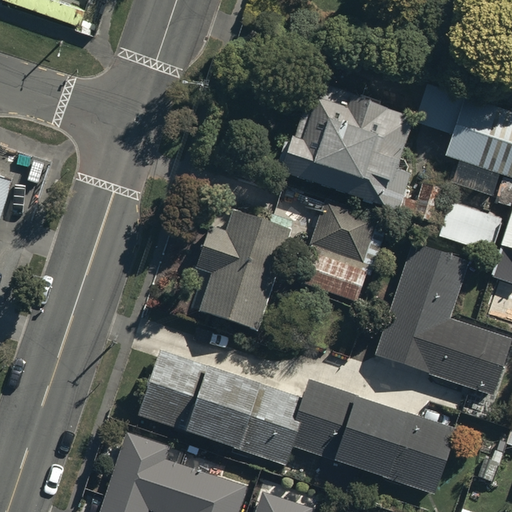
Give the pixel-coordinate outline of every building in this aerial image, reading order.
[(280,172),(398,213),(411,176),(395,170),(413,120),(310,85),(280,172)] [(460,98),(426,87),(414,125),(448,136),(460,98)] [(447,158),(511,178),(511,115),(466,100),(447,158)] [(0,231),(12,193),(0,189),(0,231)] [(361,272),(379,220),(326,201),(308,254),(361,272)] [(450,204),(439,238),(491,256),(502,221),(450,204)] [(213,274),(200,313),(261,332),(293,233),(234,213),(227,233),(212,228),(199,270),(213,274)] [(376,360),(495,401),(511,352),(511,343),(449,322),(469,267),(415,248),(376,360)] [(298,281),(358,302),(367,275),(308,254),(298,281)] [(314,383),(306,403),(163,353),(141,417),(287,468),(293,449),(438,499),(461,434),(314,383)] [(170,447),(128,433),(100,511),(148,511),(149,511),(239,511),(248,486),(222,477),(225,469),(189,457),(187,466),(180,464),(183,455),(169,450),(170,447)] [(311,511),(312,510),(263,494),(256,511),(311,511)]
